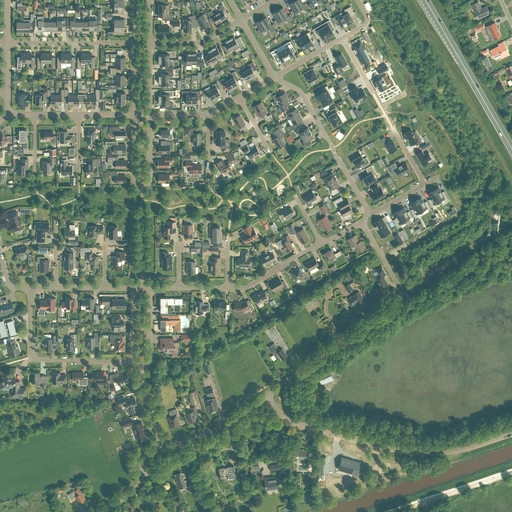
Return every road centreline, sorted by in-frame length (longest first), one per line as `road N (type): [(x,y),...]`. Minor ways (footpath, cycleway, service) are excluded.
road 1 (tertiary): [(265,394),(290,421),(419,453),(511,433)]
road 2 (residential): [(368,211),(423,183),(342,38)]
road 3 (residential): [(133,361),(29,357),(30,288)]
road 4 (trunk): [(511,149),(425,0)]
road 5 (residential): [(265,394),(405,295)]
road 6 (residential): [(368,211),(301,93),(273,77)]
road 7 (residential): [(150,114),(149,181),(141,184),(133,181),(134,114)]
road 8 (residential): [(405,295),(511,218)]
road 9 (residential): [(133,42),(7,42)]
road 10 (track): [(395,511),(511,472)]
